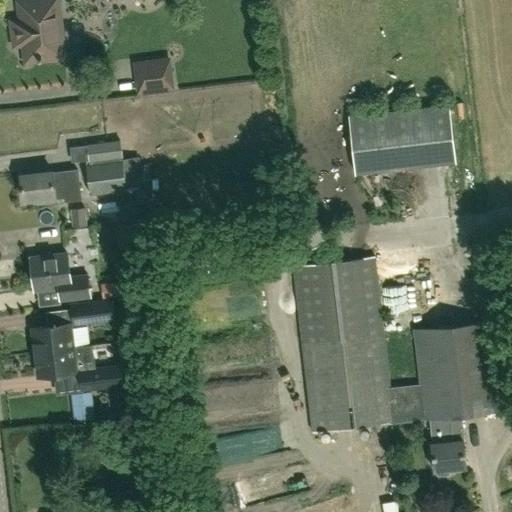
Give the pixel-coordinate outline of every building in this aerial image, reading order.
[(12,20),(15,45),(24,44),(26,61),(54,57),(52,40),(62,39),(56,0),(30,0),(32,17),(12,20)] [(136,63),(140,91),(172,87),(168,59),(136,63)] [(430,139),(430,137),(380,146),(379,142),(363,144),(369,176),(461,161),(457,134),(430,139)] [(87,144),(90,164),(87,164),(90,194),(127,190),(133,188),(135,203),(146,202),(144,187),(152,186),(151,177),(149,177),(141,167),(140,156),(123,158),(121,139),(87,144)] [(78,170),(63,172),(53,173),(53,171),(21,175),(24,200),(39,198),(39,201),(56,199),(56,198),(63,197),(64,202),(81,200),(78,170)] [(421,392),(391,395),(374,250),(293,260),(313,431),(425,418),(430,417),(433,442),(431,442),(434,470),(467,466),(463,438),(451,440),(448,415),(502,409),(491,320),(414,329),(421,392)] [(511,268),(510,250),(500,251),(473,254),(475,272),(511,268)] [(59,299),(89,296),(87,274),(69,276),(66,252),(30,256),(34,290),(57,287),(59,299)] [(127,281),(101,283),(103,298),(128,295),(127,281)] [(77,323),(114,318),(112,299),(74,304),(77,323)] [(35,351),(74,347),(71,323),(32,327),(35,351)] [(157,339),(142,341),(145,365),(160,363),(157,339)] [(74,347),(35,351),(38,375),(82,370),(84,388),(122,383),(119,364),(95,367),(92,345),(74,347)]
